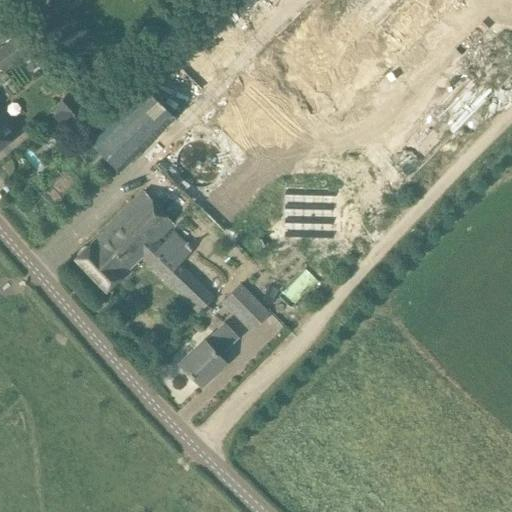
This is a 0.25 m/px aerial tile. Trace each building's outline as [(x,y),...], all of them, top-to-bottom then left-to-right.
[(89,30),(51,0),(49,0),(36,17),(74,48),(89,30)] [(0,66),(4,71),(31,50),(19,34),(0,48),(0,66)] [(71,61),(72,76),(86,75),(85,64),(81,61),(71,61)] [(119,172),(175,117),(146,88),(90,143),(119,172)] [(77,130),(90,118),(67,94),(55,106),(59,111),(70,123),(77,130)] [(16,116),(4,102),(0,105),(0,151),(20,136),(9,121),(16,116)] [(160,244),(158,242),(176,224),(144,192),(92,244),(91,242),(75,258),(107,291),(143,256),(197,312),(213,296),(180,262),(192,250),(174,231),(160,244)] [(221,302),(251,332),(271,313),(241,282),(221,302)] [(180,363),(202,387),(227,363),(220,356),(239,338),(225,322),(206,340),(205,340),(180,363)]
